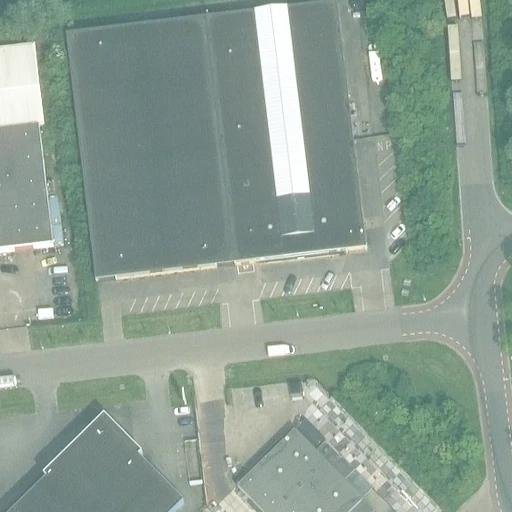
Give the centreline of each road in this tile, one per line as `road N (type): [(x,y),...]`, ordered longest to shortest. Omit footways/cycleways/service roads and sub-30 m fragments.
road 1 (residential): [(0,375),(486,312)]
road 2 (residential): [(479,242),(462,0)]
road 3 (residential): [(511,500),(486,312)]
road 4 (unknown): [(210,347),(208,459),(242,511)]
